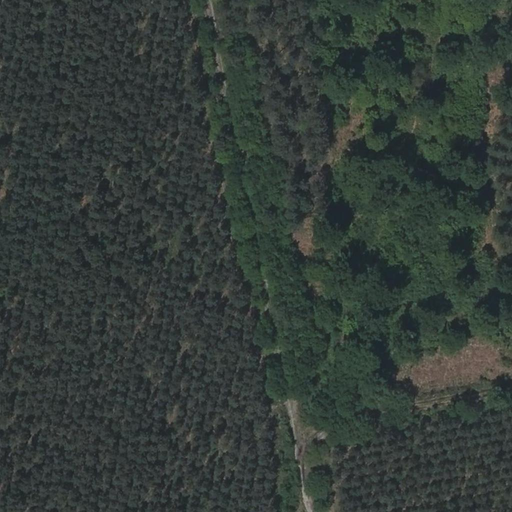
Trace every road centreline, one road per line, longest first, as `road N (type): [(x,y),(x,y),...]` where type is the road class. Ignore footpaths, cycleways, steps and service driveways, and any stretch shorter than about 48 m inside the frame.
road 1 (track): [(208,0),(312,511)]
road 2 (track): [(511,383),(294,420)]
